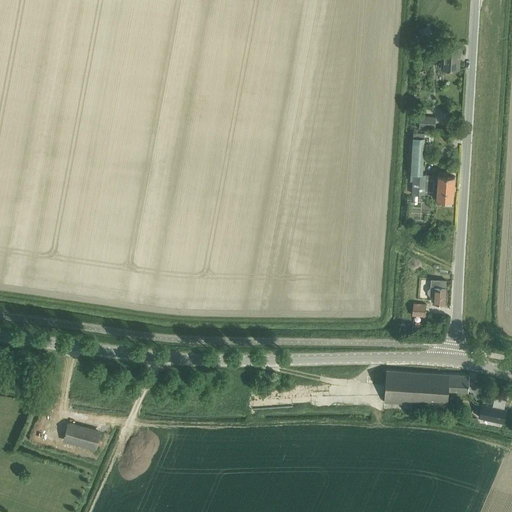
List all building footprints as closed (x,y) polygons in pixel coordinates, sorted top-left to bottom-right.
[(435,57),(439,57),(442,58),(441,68),(459,69),(460,47),(436,46),(435,57)] [(419,128),(435,130),(436,117),(420,116),(419,128)] [(410,174),(410,181),(413,181),(412,194),(424,195),(432,195),(436,195),(436,199),(453,200),(454,176),(437,176),(433,175),(425,175),(423,175),(423,168),(425,138),(425,136),(425,134),(425,133),(413,133),(413,138),(411,174),(410,174)] [(428,293),(430,296),(433,296),(433,303),(445,304),(446,288),(446,280),(431,279),(431,286),(428,289),(428,293)] [(426,303),(422,303),(414,302),(413,315),(425,316),(426,303)] [(387,370),(385,402),(446,406),(447,389),(448,374),(387,370)] [(448,374),(447,389),(466,390),(467,375),(448,374)] [(504,423),(506,411),(509,401),(494,398),(493,406),(482,403),(482,406),(479,418),(504,423)] [(64,441),(95,449),(101,431),(69,422),(64,441)]
